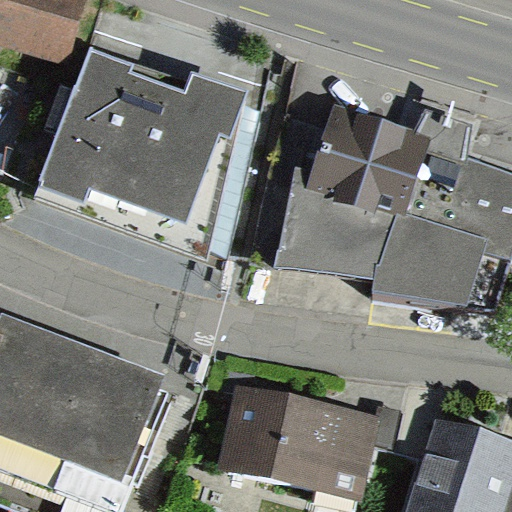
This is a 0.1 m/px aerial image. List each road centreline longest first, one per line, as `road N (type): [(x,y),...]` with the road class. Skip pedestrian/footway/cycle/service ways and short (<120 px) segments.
road 1 (residential): [(0,255),(223,335),(511,373)]
road 2 (primary): [(311,0),(511,59)]
